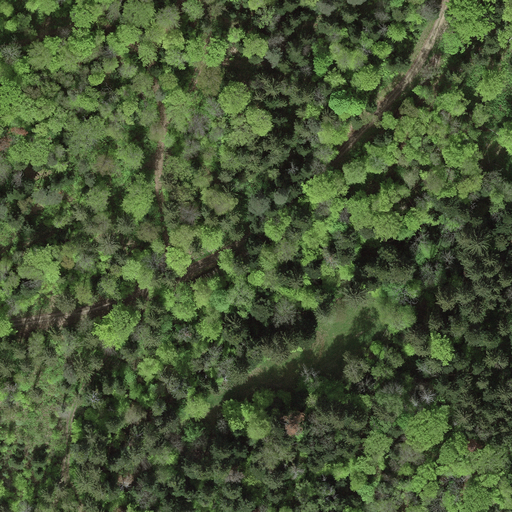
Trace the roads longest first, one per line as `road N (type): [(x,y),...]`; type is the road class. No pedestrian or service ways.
road 1 (track): [(0,47),(70,24),(104,25),(133,40),(157,83),(163,117),(162,284),(90,381),(52,511)]
road 2 (track): [(0,321),(162,284),(222,255),(295,203),(407,82),(448,0)]
